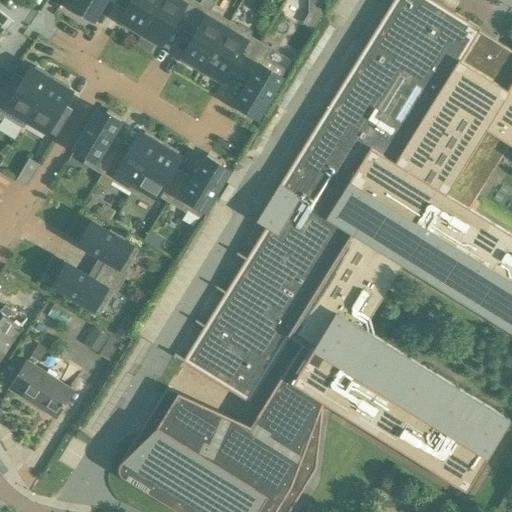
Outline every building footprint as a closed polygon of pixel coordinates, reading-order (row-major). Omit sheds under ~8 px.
[(76,0),(72,6),(80,11),(78,14),(92,23),(97,14),(96,14),(104,0),(76,0)] [(173,355),(249,402),(290,336),(301,342),(256,414),(250,424),(166,386),(118,464),(118,468),(119,473),(121,475),(163,501),(180,511),(287,511),(316,467),(322,416),(322,409),(323,401),(466,489),(509,419),(362,327),(402,263),(511,331),(511,233),(458,200),(497,136),(511,144),(511,59),(492,47),(494,43),(491,42),(489,45),(482,41),(475,36),(480,28),(435,0),(391,0),(256,220),(265,226),(246,257),(237,251),(236,253),(245,259),(225,291),(216,285),(215,287),(224,292),(204,324),(195,318),(194,320),(203,326),(184,358),(174,352),(173,355)] [(160,0),(121,0),(130,5),(121,20),(124,22),(123,25),(139,35),(160,0)] [(186,26),(200,3),(194,0),(160,0),(139,35),(156,45),(158,42),(161,44),(176,20),(186,26)] [(200,72),(230,21),(211,10),(216,3),(211,0),(201,0),(200,3),(186,26),(196,32),(182,56),(186,59),(184,62),(200,72)] [(441,0),(454,8),(459,0),(441,0)] [(0,38),(2,35),(4,37),(7,32),(6,31),(13,22),(0,10),(0,38)] [(310,12),(303,23),(313,29),(322,14),(310,12)] [(242,72),(260,41),(250,35),(251,34),(230,21),(200,72),(217,82),(219,78),(222,81),(231,66),(242,72)] [(277,105),(285,110),(336,29),(327,23),(277,105)] [(257,117),(285,70),(265,58),(271,48),(260,41),(242,72),(252,78),(239,99),(233,107),(248,116),(249,113),(257,117)] [(52,77),(36,67),(34,70),(30,68),(21,83),(9,75),(0,89),(0,119),(0,120),(3,115),(22,127),(27,120),(52,77)] [(47,132),(71,92),(67,90),(69,87),(52,77),(27,120),(47,132)] [(106,113),(99,109),(75,149),(87,156),(83,163),(101,174),(117,148),(107,143),(116,127),(117,127),(122,119),(108,110),(106,113)] [(162,142),(145,132),(143,136),(140,133),(127,154),(117,148),(101,174),(97,182),(108,188),(112,181),(132,193),(162,142)] [(167,202),(181,178),(171,172),(180,158),(176,155),(178,152),(162,142),(132,193),(152,205),(157,196),(167,202)] [(200,217),(228,170),(220,166),(222,163),(208,154),(203,163),(204,163),(191,184),(181,178),(167,202),(186,213),(187,210),(200,217)] [(226,183),(234,187),(237,189),(254,162),(244,155),(226,183)] [(27,186),(40,165),(29,158),(16,180),(27,186)] [(220,198),(225,201),(234,187),(229,184),(220,198)] [(91,197),(86,207),(92,211),(98,201),(91,197)] [(138,250),(91,222),(87,229),(83,227),(75,241),(84,246),(105,259),(99,269),(122,283),(129,271),(126,270),(138,250)] [(93,279),(71,267),(72,266),(63,261),(55,275),(58,277),(53,285),(101,313),(112,293),(115,295),(122,283),(99,269),(93,279)] [(0,360),(21,327),(9,316),(14,310),(5,304),(0,310),(0,309),(0,360)] [(83,343),(99,353),(109,336),(94,327),(83,343)] [(118,328),(115,334),(126,341),(130,334),(118,328)] [(38,344),(31,356),(39,361),(46,349),(38,344)] [(42,411),(54,419),(73,390),(54,378),(57,374),(49,368),(46,373),(27,361),(10,388),(35,404),(36,404),(43,408),(42,411)]
